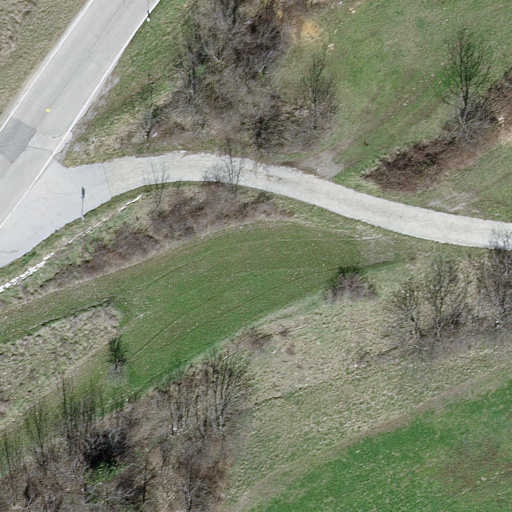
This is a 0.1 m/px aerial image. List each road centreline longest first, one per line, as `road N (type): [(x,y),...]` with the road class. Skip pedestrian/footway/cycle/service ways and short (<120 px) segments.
road 1 (track): [(16,162),(190,178),(511,249)]
road 2 (tertiary): [(134,0),(0,182)]
